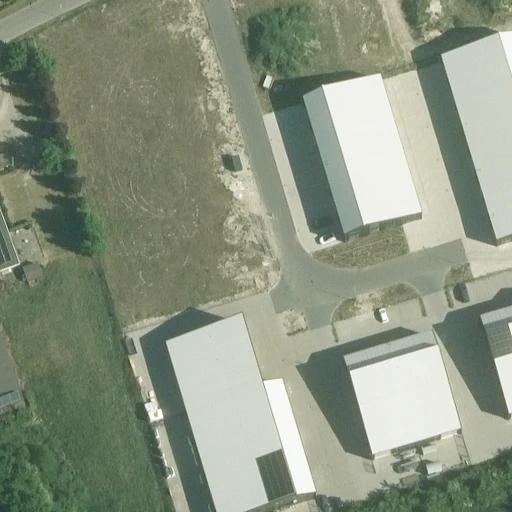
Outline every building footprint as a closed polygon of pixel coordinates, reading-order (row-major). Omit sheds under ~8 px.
[(458,138),(485,229),(511,220),(511,55),(510,50),(437,71),(458,138)] [(296,98),(331,241),(409,221),(373,79),(296,98)] [(0,414),(23,406),(0,340),(0,272),(16,267),(0,220),(0,414)] [(511,313),(480,324),(508,420),(511,418),(511,313)] [(343,365),(372,461),(460,434),(432,338),(343,365)] [(272,343),(175,368),(212,511),(229,511),(310,491),(272,343)]
